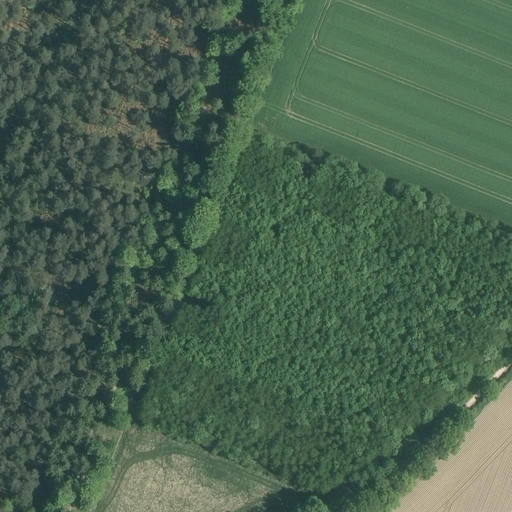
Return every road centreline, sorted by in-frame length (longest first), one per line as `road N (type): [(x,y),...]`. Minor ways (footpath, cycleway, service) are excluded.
road 1 (track): [(272,0),(69,511)]
road 2 (track): [(333,511),(433,440),(511,360)]
